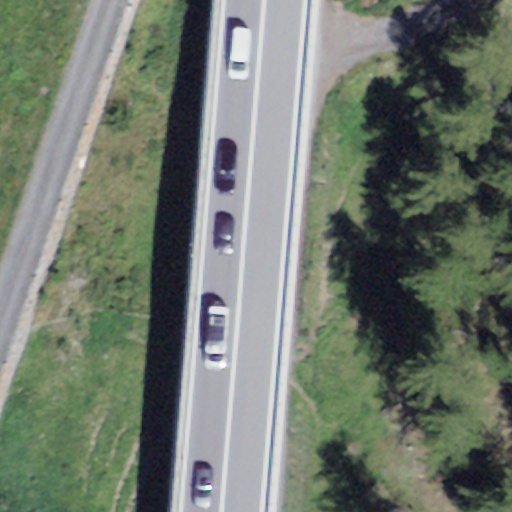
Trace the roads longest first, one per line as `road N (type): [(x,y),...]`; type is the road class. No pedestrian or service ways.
road 1 (primary): [(221,511),(262,0)]
road 2 (track): [(128,0),(0,391)]
road 3 (track): [(446,0),(379,29),(297,42)]
